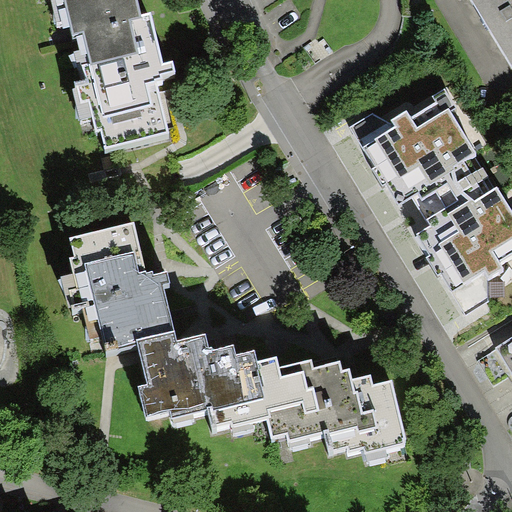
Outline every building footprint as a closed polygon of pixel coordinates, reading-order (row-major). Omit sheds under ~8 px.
[(47,0),(55,29),(68,26),(72,44),(82,41),(85,52),(73,55),(80,84),(70,86),(79,126),(84,125),(87,139),(99,136),(104,155),(167,139),(154,89),(162,87),(161,82),(165,81),(173,79),(171,69),(160,72),(148,22),(138,24),(132,0),(47,0)] [(511,0),(469,0),(511,68),(511,0)] [(395,127),(365,147),(377,167),(373,169),(383,186),(386,183),(399,204),(413,196),(421,210),(486,172),(451,110),(457,107),(444,88),(431,96),(435,103),(412,118),(406,110),(391,120),(395,127)] [(431,226),(417,235),(429,255),(426,257),(438,276),(442,273),(467,313),(489,300),(490,276),(504,268),(500,261),(511,254),(511,215),(486,172),(421,210),(431,226)] [(135,230),(71,246),(74,258),(66,260),(70,279),(65,281),(74,317),(85,314),(93,345),(105,342),(108,358),(138,351),(149,393),(139,395),(146,425),(172,418),(174,427),(208,418),(212,434),(234,429),(235,435),(269,427),(273,444),(288,440),(290,449),(327,440),(331,455),(349,451),(350,455),(366,451),(368,460),(410,450),(394,387),(376,392),(373,381),(354,385),(352,377),(344,378),(342,369),(329,372),(313,376),(311,368),(281,376),(279,367),(258,372),(255,361),(237,365),(234,356),(223,359),(214,361),(213,357),(209,358),(206,343),(176,351),(162,293),(170,291),(167,280),(161,282),(155,283),(153,279),(147,280),(135,230)] [(496,350),(478,362),(494,386),(511,376),(511,377),(511,338),(495,349),(496,350)]
